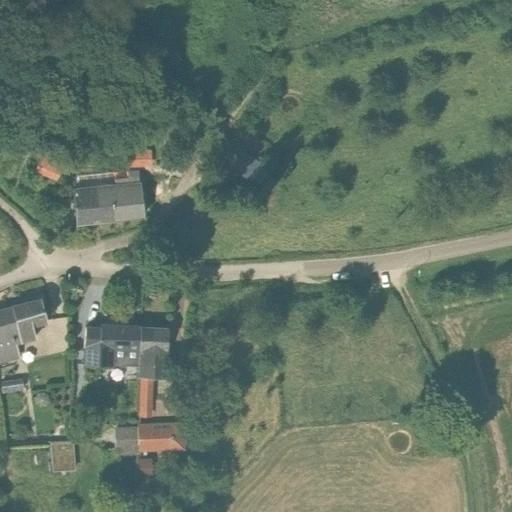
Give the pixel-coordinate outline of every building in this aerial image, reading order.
[(186,124),(203,136),(212,122),(194,111),(186,124)] [(186,124),(173,143),(163,161),(180,171),(203,136),(186,124)] [(219,156),(260,181),(269,168),(228,143),(219,156)] [(127,151),(127,166),(150,165),(149,150),(127,151)] [(34,172),(56,181),(65,160),(43,151),(34,172)] [(126,171),(128,184),(140,182),(138,170),(126,171)] [(143,215),(140,182),(128,184),(114,185),(72,190),(75,223),(143,215)] [(46,323),(45,319),(40,300),(13,307),(0,310),(0,362),(19,358),(15,342),(37,337),(34,326),(46,323)] [(114,365),(115,348),(140,349),(140,348),(140,347),(141,327),(100,325),(100,328),(85,327),(84,364),(114,365)] [(140,347),(140,348),(140,349),(138,417),(151,417),(152,378),(167,378),(167,350),(167,349),(168,328),(141,327),(140,347)] [(2,393),(23,390),(22,379),(0,382),(2,393)] [(184,450),(183,421),(136,423),(136,427),(114,428),(114,449),(117,449),(117,454),(138,453),(138,451),(184,450)] [(72,440),(50,442),(52,472),(74,470),(72,440)] [(152,477),(152,458),(138,458),(138,477),(152,477)]
